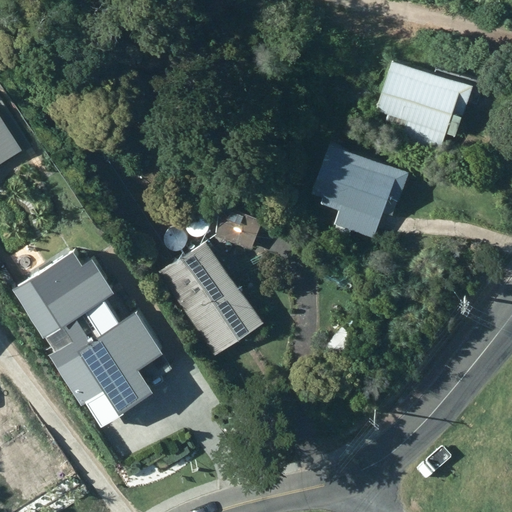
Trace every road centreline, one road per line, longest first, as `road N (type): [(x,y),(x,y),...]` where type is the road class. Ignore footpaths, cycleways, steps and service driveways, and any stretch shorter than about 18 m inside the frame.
road 1 (tertiary): [(353,474),(412,433),(503,325)]
road 2 (tertiary): [(218,511),(353,474)]
